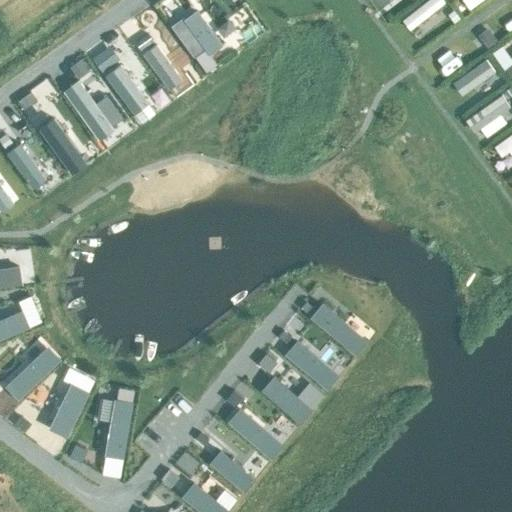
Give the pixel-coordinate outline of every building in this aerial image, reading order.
[(198,64),(224,46),(199,12),(174,30),(198,64)] [(172,93),(186,83),(159,46),(145,56),(172,93)] [(494,72),(486,61),(454,85),(461,96),(494,72)] [(135,114),(148,104),(121,67),(108,77),(135,114)] [(483,91),(493,107),(511,95),(511,74),(511,73),(483,91)] [(98,138),(112,128),(80,86),(66,96),(98,138)] [(72,174),(85,164),(54,122),(40,132),(72,174)] [(511,153),(511,137),(488,155),(496,165),(511,153)] [(40,197),(53,187),(21,145),(8,155),(40,197)] [(0,215),(0,216),(14,206),(0,187),(0,215)] [(0,289),(18,287),(16,270),(0,272),(0,289)] [(353,351),(364,338),(323,306),(313,319),(353,351)] [(0,339),(24,330),(18,314),(0,321),(0,339)] [(326,390),(336,377),(296,345),(286,358),(326,390)] [(7,385),(18,397),(57,361),(46,349),(7,385)] [(302,425),(313,412),(272,381),(262,394),(302,425)] [(85,398),(70,391),(52,429),(67,436),(85,398)] [(106,455),(123,458),(132,407),(116,404),(106,455)] [(271,456),(281,443),(241,412),(231,425),(271,456)] [(243,493),(253,480),(220,454),(210,468),(243,493)] [(199,511),(225,511),(226,511),(193,486),(183,499),(199,511)]
